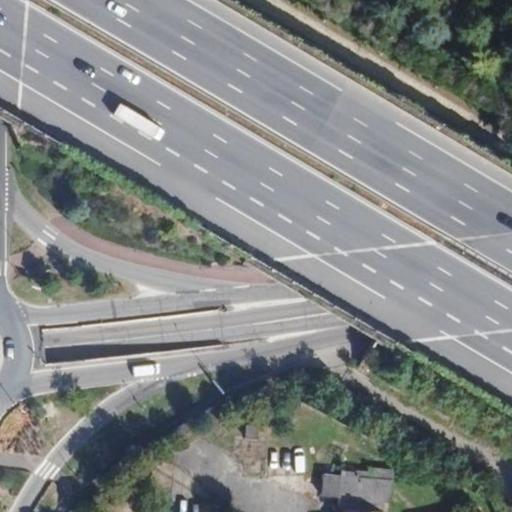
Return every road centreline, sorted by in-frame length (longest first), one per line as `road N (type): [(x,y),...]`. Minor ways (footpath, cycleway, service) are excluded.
road 1 (motorway): [(0,32),(511,338)]
road 2 (primary): [(0,352),(468,294)]
road 3 (motorway): [(511,234),(121,0)]
road 4 (primary): [(178,366),(355,334),(468,294)]
road 5 (track): [(273,0),(511,145)]
road 6 (primary): [(220,298),(75,255),(0,192)]
road 7 (primary): [(468,294),(347,284),(220,298)]
road 8 (primary): [(23,511),(47,472),(98,420),(178,366)]
road 9 (primary): [(220,298),(15,322)]
road 10 (primary): [(14,389),(178,366)]
